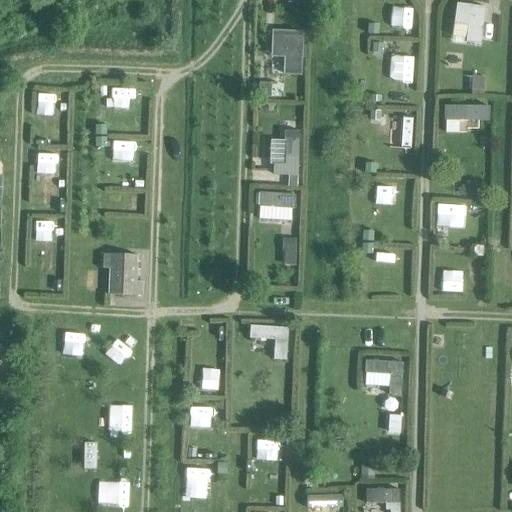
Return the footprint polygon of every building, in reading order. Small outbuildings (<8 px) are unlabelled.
[(485,8),(457,4),(452,36),(467,38),(466,43),(480,45),(485,8)] [(303,32),(272,31),(271,58),(284,59),(283,75),(301,76),(303,32)] [(473,77),(471,95),(483,96),(484,77),(473,77)] [(489,121),(489,107),(444,107),(444,121),(446,121),(445,134),(459,134),(459,121),(489,121)] [(297,187),(299,132),(285,132),(284,140),(286,140),(286,159),(282,158),(282,165),(274,165),(273,176),(288,176),(288,187),(297,187)] [(295,209),(296,196),(259,193),(258,207),(295,209)] [(296,255),(296,240),(283,239),(282,255),(296,255)] [(108,295),(141,296),(142,282),(136,282),(137,256),(104,255),(103,269),(109,269),(108,295)] [(286,360),(288,329),(250,326),(250,339),(275,340),(274,360),(286,360)] [(403,364),(366,361),(365,374),(390,375),(389,395),(401,396),(403,364)] [(268,416),(268,430),(279,431),(279,433),(288,433),(289,418),(279,418),(279,416),(268,416)] [(399,511),(400,490),(366,490),(366,504),(386,504),(386,511),(390,510),(389,511),(399,511)]
